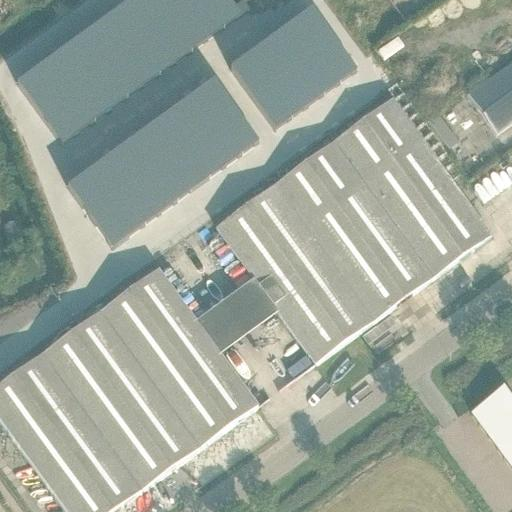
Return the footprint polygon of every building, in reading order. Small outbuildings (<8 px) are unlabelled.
[(138,0),(131,6),(150,33),(167,21),(151,0),(138,0)] [(151,0),(167,21),(183,9),(176,0),(151,0)] [(176,0),(183,9),(195,0),(176,0)] [(223,31),(200,0),(195,0),(183,9),(207,42),(223,31)] [(240,18),(234,9),(227,0),(200,0),(223,31),(240,18)] [(234,9),(240,18),(249,12),(243,3),(234,9)] [(115,17),(134,44),(150,33),(131,6),(115,17)] [(207,42),(183,9),(167,21),(191,54),(207,42)] [(295,26),(317,56),(334,43),(312,13),(295,26)] [(118,56),(134,44),(115,17),(98,29),(118,56)] [(191,54),(167,21),(150,33),(175,66),(191,54)] [(295,26),(280,37),(302,67),(317,56),(295,26)] [(98,29),(82,41),(102,68),(118,56),(98,29)] [(134,44),(159,78),(175,66),(150,33),(134,44)] [(286,79),(302,67),(280,37),(264,49),(286,79)] [(82,41),(66,53),(86,80),(102,68),(82,41)] [(317,56),(339,86),(356,74),(334,43),(317,56)] [(134,44),(118,56),(143,90),(159,78),(134,44)] [(253,103),(270,90),(286,79),(264,49),(230,73),(253,103)] [(70,92),(86,80),(66,53),(50,65),(70,92)] [(126,101),(143,90),(118,56),(102,68),(126,101)] [(302,67),(324,98),(339,86),(317,56),(302,67)] [(54,103),(70,92),(50,65),(34,76),(54,103)] [(495,138),(511,125),(511,65),(467,97),(495,138)] [(286,79),(308,109),(324,98),(302,67),(286,79)] [(110,113),(126,101),(102,68),(86,80),(110,113)] [(54,103),(34,76),(17,88),(37,115),(54,103)] [(292,121),(308,109),(286,79),(270,90),(292,121)] [(70,92),(94,125),(110,113),(86,80),(70,92)] [(223,132),(240,120),(214,85),(198,97),(220,127),(223,132)] [(275,133),(292,121),(270,90),(253,103),(275,133)] [(54,103),(78,137),(94,125),(70,92),(54,103)] [(182,108),(204,139),(220,127),(198,97),(182,108)] [(78,137),(54,103),(37,115),(62,149),(78,137)] [(392,104),(216,232),(316,368),(458,264),(491,240),(392,104)] [(182,108),(166,120),(188,150),(204,139),(182,108)] [(188,150),(166,120),(150,131),(172,162),(180,156),(188,150)] [(240,120),(223,132),(242,157),(258,145),(240,120)] [(204,139),(226,169),(242,157),(223,132),(220,127),(204,139)] [(150,131),(134,143),(157,173),(172,162),(150,131)] [(202,186),(226,169),(204,139),(188,150),(180,156),(202,186)] [(141,185),(157,173),(134,143),(119,155),(141,185)] [(115,203),(141,185),(119,155),(93,173),(115,203)] [(172,162),(157,173),(179,203),(202,186),(180,156),(172,162)] [(115,203),(93,173),(68,191),(90,222),(94,219),(115,203)] [(157,173),(141,185),(163,215),(179,203),(157,173)] [(112,252),(163,215),(141,185),(115,203),(94,219),(99,225),(95,228),(112,252)] [(99,225),(94,219),(90,222),(95,228),(99,225)] [(9,248),(24,243),(17,223),(2,228),(9,248)] [(0,425),(63,511),(118,511),(258,410),(158,274),(0,389),(0,425)] [(366,361),(374,356),(365,344),(357,350),(366,361)] [(510,403),(501,392),(468,416),(477,428),(510,403)] [(485,439),(511,418),(511,405),(510,403),(477,428),(485,439)] [(511,418),(485,439),(494,450),(511,436),(511,418)] [(511,436),(494,450),(502,461),(511,454),(511,436)] [(511,471),(511,454),(502,461),(511,473),(511,471)]
